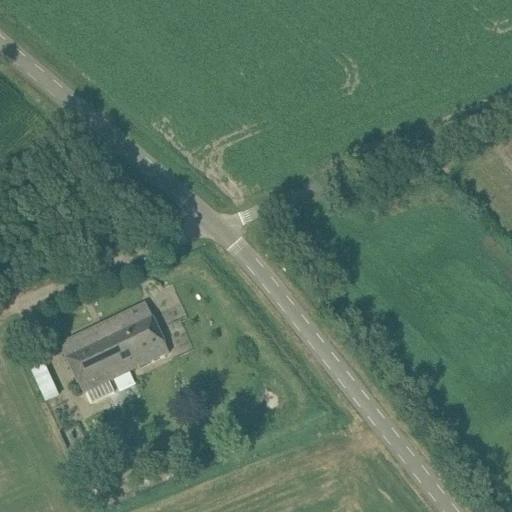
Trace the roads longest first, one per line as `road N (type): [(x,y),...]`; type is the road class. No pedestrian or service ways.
road 1 (unclassified): [(448,511),(221,228),(0,46)]
road 2 (unknown): [(0,317),(221,228)]
